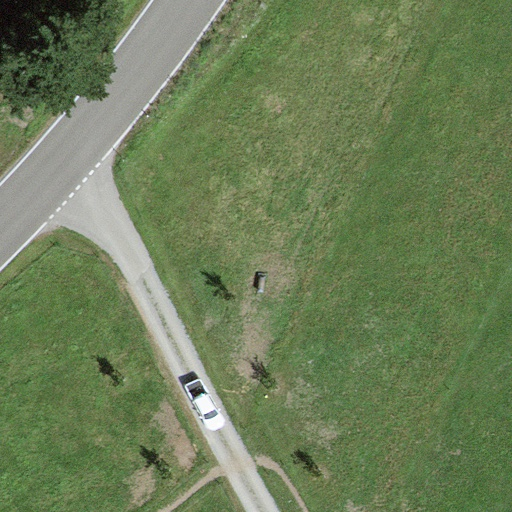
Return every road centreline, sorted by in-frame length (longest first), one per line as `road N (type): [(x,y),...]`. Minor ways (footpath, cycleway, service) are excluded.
road 1 (track): [(253,511),(213,449),(64,145)]
road 2 (tertiary): [(0,209),(185,0)]
